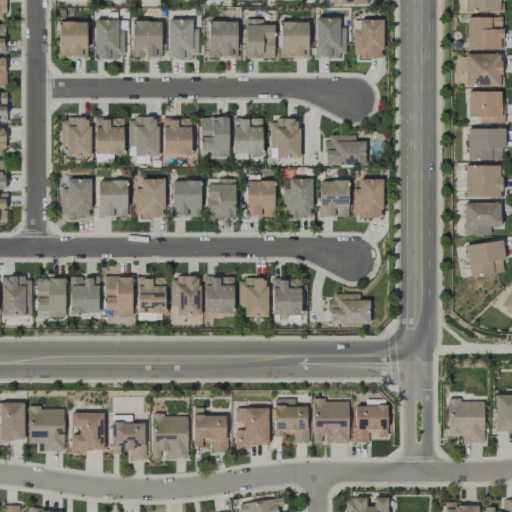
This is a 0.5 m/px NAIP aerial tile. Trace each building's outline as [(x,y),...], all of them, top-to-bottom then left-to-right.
[(464,0),(464,12),(502,11),(501,0),(464,0)] [(338,17),(314,17),(315,56),(344,56),(344,27),(338,27),(338,17)] [(501,48),(500,17),(466,17),(466,49),(501,48)] [(167,19),(168,58),(198,57),(197,29),(191,29),(191,18),(167,19)] [(273,24),(262,24),(262,19),(244,18),(244,57),(273,58),(273,24)] [(124,58),(124,19),(93,20),(94,58),(124,58)] [(381,19),(352,19),(352,57),(382,57),(381,19)] [(160,21),(131,20),(130,57),(160,57),(160,21)] [(85,21),(57,22),(58,57),(86,57),(85,21)] [(236,21),(207,21),(207,57),(236,56),(236,21)] [(306,21),(278,22),(279,58),(291,58),(307,57),(306,21)] [(500,53),(464,54),(464,86),(501,86),(500,53)] [(501,91),(466,91),(467,116),(478,116),(478,123),(501,122),(501,91)] [(157,156),(156,117),(127,118),(128,146),(133,146),(134,156),(157,156)] [(228,157),(227,117),(199,117),(200,157),(228,157)] [(261,153),(261,117),(232,118),(232,154),(261,153)] [(59,145),(66,145),(66,155),(89,156),(89,119),(60,118),(59,145)] [(122,118),(111,118),(94,118),(94,153),(122,153),(122,118)] [(189,154),(190,118),(178,118),(162,118),(161,153),(189,154)] [(268,148),(275,148),(275,157),(299,158),(299,119),(269,119),(268,148)] [(466,160),(502,160),(502,128),(467,128),(466,160)] [(363,165),(363,141),(353,141),(353,135),(325,135),(325,165),(363,165)] [(499,197),(499,165),(464,165),(464,197),(499,197)] [(89,178),(66,178),(66,188),(59,188),(60,217),(89,217),(89,178)] [(135,217),(164,216),(163,178),(134,179),(135,217)] [(233,218),(234,179),(206,178),(205,217),(233,218)] [(310,178),(287,178),(287,187),(281,187),(281,218),(311,217),(310,178)] [(382,179),(358,178),(358,188),(353,188),(352,216),(381,217),(382,179)] [(96,180),(97,217),(126,216),(125,180),(96,180)] [(199,180),(171,180),(171,215),(185,216),(185,208),(190,208),(190,217),(199,217),(199,180)] [(273,181),(246,180),(245,215),(273,216),(273,181)] [(318,217),(347,216),(347,180),(317,180),(318,217)] [(463,235),(489,235),(489,226),(498,226),(499,203),(463,202),(463,235)] [(504,272),(500,240),(465,244),(468,276),(504,272)] [(204,275),(203,312),(232,313),(232,277),(223,276),(222,284),(217,284),(217,275),(204,275)] [(1,315),(30,315),(30,276),(0,277),(1,315)] [(103,310),(113,310),(113,315),(130,315),(131,276),(103,276),(103,310)] [(136,312),(164,312),(164,276),(136,277),(136,312)] [(199,315),(198,276),(169,277),(170,306),(175,306),(176,315),(199,315)] [(35,315),(64,315),(64,278),(35,278),(35,315)] [(243,317),(267,316),(266,278),(238,279),(238,307),(243,307),(243,317)] [(271,315),(300,315),(300,288),(285,288),(285,278),(271,278),(271,315)] [(511,312),(511,285),(499,305),(511,312)] [(358,293),(329,294),(329,324),(368,323),(368,299),(358,300),(358,293)] [(511,394),(494,394),(493,432),(511,432),(511,436),(511,435),(511,394)] [(482,399),(446,400),(447,435),(462,435),(462,443),(483,443),(482,399)] [(347,400),(312,400),(311,443),(323,443),(323,442),(347,443),(347,400)] [(0,440),(23,440),(23,402),(0,402),(0,440)] [(386,405),(352,405),(352,443),(367,442),(367,432),(377,432),(377,435),(386,435),(386,405)] [(306,406),(272,406),(273,436),(282,436),(282,433),(292,433),(292,443),(306,443),(306,406)] [(62,451),(63,407),(27,407),(27,443),(42,443),(42,450),(62,451)] [(267,446),(266,407),(234,408),(235,422),(243,422),(243,429),(234,429),(234,447),(267,446)] [(192,446),(201,446),(201,440),(210,440),(210,452),(225,452),(224,415),(202,415),(202,408),(191,408),(192,446)] [(69,413),(69,427),(77,427),(78,434),(69,434),(70,452),(103,451),(101,412),(69,413)] [(186,415),(151,414),(150,457),(162,457),(186,457),(186,415)] [(110,421),(110,453),(119,453),(119,449),(128,449),(129,460),(144,460),(143,419),(123,419),(123,421),(110,421)] [(241,511),(284,511),(284,509),(283,509),(281,497),(240,503),(241,511)] [(385,511),(386,497),(372,497),(372,506),(365,506),(365,497),(347,497),(347,511),(385,511)] [(511,511),(511,498),(501,499),(502,511),(492,511),(492,506),(483,507),(483,511),(511,511)]
